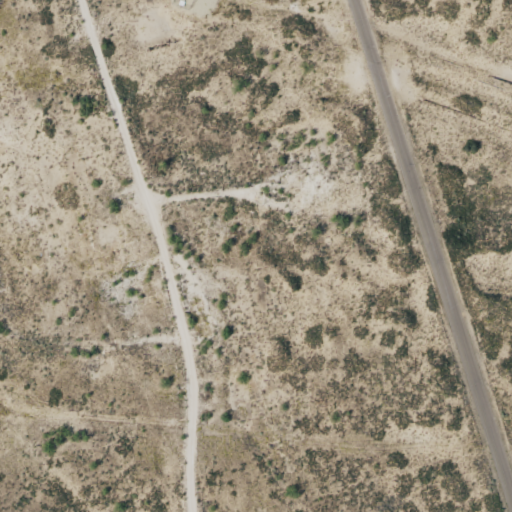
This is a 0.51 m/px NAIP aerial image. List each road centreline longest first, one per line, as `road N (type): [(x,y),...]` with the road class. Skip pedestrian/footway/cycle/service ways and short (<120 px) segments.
road 1 (residential): [(356,0),(511,511)]
road 2 (track): [(201,511),(201,282),(99,0)]
